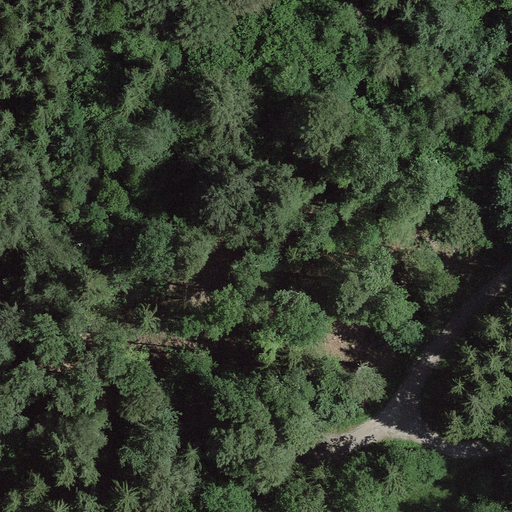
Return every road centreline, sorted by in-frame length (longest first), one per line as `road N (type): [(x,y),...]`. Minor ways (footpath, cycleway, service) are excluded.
road 1 (track): [(218,511),(323,451),(412,417)]
road 2 (track): [(511,272),(417,371),(412,417)]
